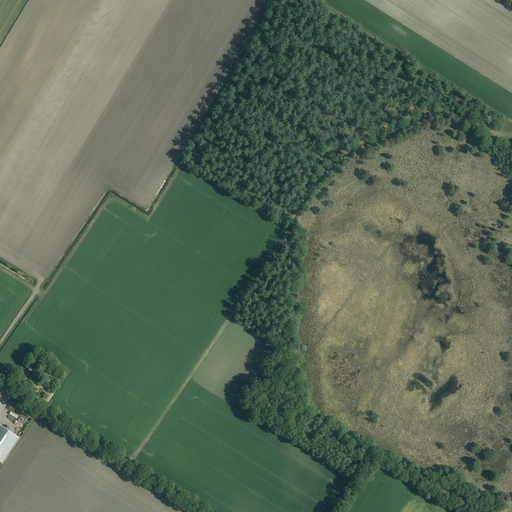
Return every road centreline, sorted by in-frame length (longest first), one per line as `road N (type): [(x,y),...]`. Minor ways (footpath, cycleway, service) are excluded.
road 1 (track): [(128,465),(323,176),(387,133),(440,112),(511,137)]
road 2 (track): [(5,392),(26,397),(203,511)]
